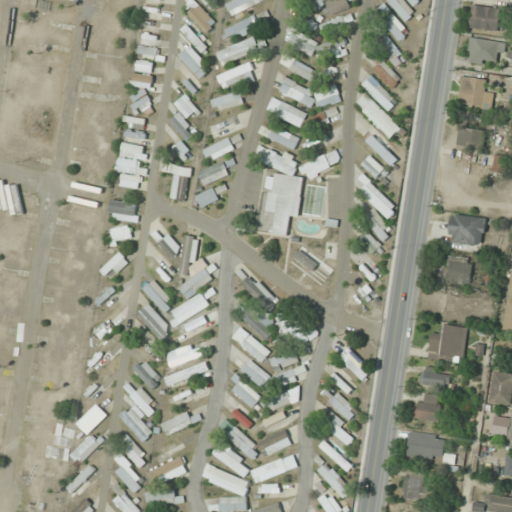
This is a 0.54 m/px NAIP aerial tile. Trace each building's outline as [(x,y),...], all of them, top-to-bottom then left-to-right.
[(200,0),(212,11),(222,0),(200,0)] [(262,2),(261,0),(233,0),(226,3),(231,15),(262,2)] [(414,15),(401,0),(387,0),(406,21),(414,15)] [(217,24),(199,3),(188,12),(206,33),(217,24)] [(501,8),(474,5),(471,27),(498,31),(501,8)] [(158,9),(146,7),(145,15),(157,17),(158,9)] [(355,21),(351,12),(321,26),(325,35),(355,21)] [(409,34),(394,13),(383,21),(398,42),(409,34)] [(226,28),(231,41),(262,27),(256,15),(226,28)] [(310,24),(312,19),(300,15),(298,21),(310,24)] [(211,43),(194,26),(186,35),(202,52),(211,43)] [(289,42),(312,56),(316,50),(328,58),(331,53),(339,59),(349,43),(334,33),(325,47),(297,29),(289,42)] [(161,32),(139,33),(140,45),(138,45),(139,57),(159,56),(158,46),(162,46),(161,32)] [(407,59),(387,35),(377,43),(396,68),(407,59)] [(223,65),(260,50),(255,37),(218,52),(223,65)] [(507,58),(511,58),(511,42),(471,38),(468,60),(497,63),(498,52),(507,53),(507,58)] [(179,56),(201,78),(211,68),(189,46),(179,56)] [(327,67),(324,73),(284,55),(280,65),(322,83),(329,67),(327,67)] [(401,78),(383,60),(374,69),(392,88),(401,78)] [(218,74),(223,89),(256,77),(251,63),(218,74)] [(173,78),(199,100),(208,91),(182,68),(173,78)] [(131,83),(151,89),(155,78),(134,71),(131,83)] [(339,97),(284,77),(278,93),(313,106),(315,102),(334,109),(339,97)] [(459,104),(483,106),(486,79),(461,77),(459,104)] [(143,89),(130,99),(140,113),(153,103),(143,89)] [(244,105),(242,92),(212,98),(215,111),(244,105)] [(391,139),(402,128),(366,92),(355,103),(391,139)] [(176,102),(188,120),(200,112),(187,94),(176,102)] [(308,113),(273,97),(267,111),(302,127),(308,113)] [(197,132),(179,113),(170,122),(188,141),(197,132)] [(208,123),(212,138),(246,129),(242,114),(208,123)] [(147,127),(145,116),(126,119),(128,129),(147,127)] [(294,150),(301,138),(275,125),(269,137),(294,150)] [(360,136),(389,165),(400,154),(371,125),(360,136)] [(486,131),(460,127),(457,145),(483,148),(486,131)] [(142,159),(147,133),(126,129),(121,155),(142,159)] [(340,137),(337,129),(304,141),(307,149),(340,137)] [(242,141),(238,134),(204,150),(209,162),(237,148),(235,144),(242,141)] [(305,178),(295,176),(298,154),(258,149),(256,166),(274,168),(268,211),(277,212),(274,234),(288,235),(291,215),(300,217),(305,178)] [(342,164),(337,151),(302,165),(307,177),(342,164)] [(362,164),(378,178),(386,169),(370,155),(362,164)] [(502,175),(506,158),(496,156),(492,172),(502,175)] [(146,176),(148,163),(118,159),(117,171),(122,172),(120,186),(142,189),(144,176),(146,176)] [(199,171),(203,185),(230,175),(225,161),(199,171)] [(190,167),(174,166),(173,200),(189,200),(190,167)] [(360,190),(389,219),(398,209),(370,181),(360,190)] [(196,197),(202,208),(220,198),(214,187),(196,197)] [(323,215),(324,187),(307,187),(307,214),(323,215)] [(137,201),(110,201),(110,219),(137,219),(137,201)] [(394,231),(375,211),(365,220),(384,241),(394,231)] [(483,246),(487,218),(453,213),(450,242),(483,246)] [(382,245),(368,231),(360,240),(373,254),(382,245)] [(337,243),(326,242),(324,258),(336,259),(337,243)] [(334,269),(302,245),(289,263),(321,287),(334,269)] [(111,279),(129,261),(120,251),(101,270),(111,279)] [(167,284),(174,278),(167,271),(172,265),(159,252),(147,265),(167,284)] [(470,284),(473,260),(451,257),(448,281),(470,284)] [(194,270),(197,275),(179,287),(187,298),(213,280),(202,265),(194,270)] [(143,289),(165,312),(176,302),(153,280),(143,289)] [(180,324),(211,305),(203,292),(173,311),(180,324)] [(156,342),(170,335),(175,344),(220,322),(214,310),(169,331),(155,302),(140,309),(156,342)] [(266,340),(282,323),(306,346),(318,332),(311,326),(306,332),(284,311),(275,322),(255,303),(242,318),(266,340)] [(127,316),(116,305),(89,333),(100,343),(127,316)] [(468,328),(442,325),(441,335),(432,334),(430,355),(464,359),(468,328)] [(242,345),(263,362),(271,352),(251,335),(242,345)] [(97,372),(122,347),(112,337),(87,362),(97,372)] [(168,351),(172,366),(210,354),(206,340),(168,351)] [(277,371),(302,359),(297,348),(272,359),(277,371)] [(340,356),(363,380),(372,371),(349,348),(340,356)] [(152,388),(162,378),(143,358),(133,368),(152,388)] [(271,376),(250,358),(241,369),(262,386),(271,376)] [(164,377),(169,389),(212,372),(207,359),(164,377)] [(102,391),(114,375),(106,369),(94,385),(102,391)] [(450,389),(452,374),(423,370),(420,385),(450,389)] [(511,404),(511,373),(497,371),(491,400),(511,404)] [(262,398),(243,379),(233,389),(253,408),(262,398)] [(132,394),(148,417),(159,409),(143,386),(132,394)] [(322,394),(351,420),(358,412),(329,386),(322,394)] [(271,411),(302,399),(297,387),(266,400),(271,411)] [(440,396),(424,393),(423,401),(418,401),(416,419),(442,422),(445,405),(439,404),(440,396)] [(122,421),(146,445),(153,438),(147,432),(154,425),(129,400),(123,406),(130,412),(122,421)] [(293,422),(287,409),(263,421),(269,433),(293,422)] [(100,420),(90,410),(76,424),(86,434),(100,420)] [(195,422),(189,411),(162,424),(168,435),(195,422)] [(355,437),(343,428),(346,424),(331,411),(321,423),(349,446),(355,437)] [(262,450),(227,418),(219,427),(253,459),(262,450)] [(259,443),(266,457),(293,444),(286,430),(259,443)] [(408,455),(443,460),(447,436),(411,431),(408,455)] [(71,455),(80,463),(101,443),(92,434),(71,455)] [(149,460),(129,434),(120,441),(139,467),(149,460)] [(118,470),(132,492),(145,484),(124,453),(117,457),(123,466),(118,470)] [(299,467),(294,454),(253,470),(258,483),(299,467)] [(149,469),(155,485),(189,472),(183,456),(149,469)] [(344,498),(353,490),(329,464),(321,472),(344,498)] [(67,489),(78,498),(98,474),(88,465),(67,489)] [(250,510),(246,496),(251,480),(206,465),(202,479),(244,493),(221,500),(217,511),(221,511),(231,511),(239,510),(245,511),(291,511),(288,500),(250,510)] [(405,498),(426,498),(426,471),(405,471),(405,498)] [(113,487),(120,494),(113,501),(124,511),(144,511),(145,511),(117,484),(113,487)] [(148,503),(184,503),(184,496),(176,496),(176,490),(148,490),(148,503)] [(343,511),(327,493),(318,500),(328,511),(343,511)] [(511,511),(511,493),(511,496),(491,494),(488,511),(511,511)] [(93,511),(97,508),(86,498),(72,511),(93,511)]
